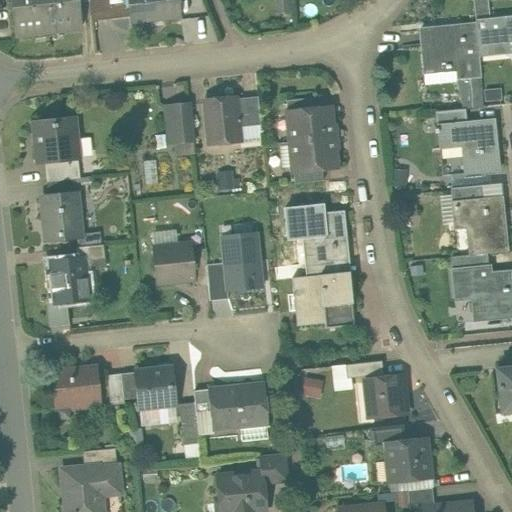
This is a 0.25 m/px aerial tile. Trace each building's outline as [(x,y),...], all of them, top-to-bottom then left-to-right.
[(77,0),(12,0),(16,36),(81,28),(77,0)] [(89,0),(92,21),(112,19),(112,18),(109,0),(89,0)] [(178,0),(109,0),(112,18),(130,16),(131,23),(181,17),(178,0)] [(487,0),(472,0),(475,20),(490,18),(487,0)] [(209,12),(179,17),(184,43),(214,37),(209,12)] [(511,15),(490,18),(475,20),(475,24),(479,57),(511,54),(511,15)] [(475,24),(420,29),(424,69),(457,66),(458,78),(481,76),(479,57),(475,24)] [(258,96),(236,99),(239,127),(261,124),(258,96)] [(235,97),(205,100),(209,145),(240,141),(239,127),(236,99),(235,97)] [(314,98),(286,100),(287,112),(315,109),(314,98)] [(190,102),(162,105),(166,145),(193,142),(190,102)] [(315,109),(287,112),(290,142),(333,138),(330,108),(315,109)] [(464,109),(437,112),(439,126),(466,123),(464,109)] [(74,118),(34,123),(38,162),(44,162),(72,159),(78,158),(74,118)] [(439,126),(438,126),(440,148),(462,146),(465,174),(499,170),(494,120),(466,123),(439,126)] [(333,138),(290,142),(293,172),(322,169),(336,167),(333,138)] [(72,159),(44,162),(47,182),(74,179),(72,159)] [(232,169),(215,170),(216,188),(233,187),(232,169)] [(322,169),(293,172),(294,183),(323,180),(322,169)] [(74,179),(47,182),(48,198),(76,195),(74,179)] [(48,198),(42,199),(47,238),(80,235),(76,195),(48,198)] [(502,197),(452,203),(455,223),(471,222),(474,255),(487,254),(507,251),(502,197)] [(342,216),(324,218),(323,205),(284,208),(288,239),(311,237),(315,275),(349,272),(345,232),(344,232),(342,216)] [(258,232),(220,237),(223,262),(227,293),(264,288),(258,232)] [(190,245),(154,249),(158,283),(193,279),(194,279),(191,251),(190,245)] [(205,249),(191,251),(194,279),(193,279),(194,287),(208,285),(209,285),(206,264),(205,249)] [(474,255),(451,257),(452,270),(489,266),(487,254),(474,255)] [(85,259),(49,263),(54,302),(90,298),(85,259)] [(223,262),(206,264),(209,285),(208,285),(210,300),(228,298),(227,293),(223,262)] [(491,276),(490,266),(489,266),(452,270),(455,301),(478,298),(480,321),(511,317),(511,297),(510,274),(491,276)] [(315,275),(292,278),(295,310),(323,307),(325,328),(355,325),(349,272),(315,275)] [(382,361),(345,365),(347,378),(383,374),(382,361)] [(72,370),(68,367),(57,368),(54,372),(53,372),(56,406),(72,404),(72,408),(87,406),(87,403),(99,401),(95,368),(72,370)] [(171,367),(135,371),(138,397),(139,408),(175,404),(171,367)] [(511,367),(496,369),(501,414),(511,412),(511,367)] [(135,372),(121,374),(124,399),(138,397),(135,372)] [(121,374),(107,375),(110,405),(124,403),(124,399),(121,374)] [(319,396),(323,379),(304,374),(300,392),(319,396)] [(402,376),(366,381),(366,383),(372,382),(374,396),(368,397),(370,416),(406,412),(402,376)] [(210,391),(209,391),(211,413),(213,428),(242,424),(242,427),(268,425),(263,386),(210,391)] [(210,389),(194,391),(195,403),(196,415),(211,413),(209,391),(210,391),(210,389)] [(195,403),(179,404),(183,438),(199,436),(196,415),(195,403)] [(401,425),(371,428),(373,447),(386,446),(386,445),(403,443),(401,425)] [(199,436),(183,438),(185,462),(201,460),(199,436)] [(403,443),(386,445),(386,446),(390,481),(429,477),(426,441),(403,443)] [(115,448),(83,452),(84,468),(98,466),(98,469),(117,467),(115,448)] [(285,455),(260,457),(261,471),(262,471),(264,483),(287,481),(285,455)] [(84,468),(63,470),(66,511),(102,511),(101,494),(120,492),(117,467),(98,469),(98,466),(84,468)] [(261,471),(241,473),(241,475),(219,478),(218,476),(216,476),(219,501),(220,511),(257,511),(267,511),(265,497),(262,494),(261,488),(264,485),(264,483),(262,471),(261,471)] [(472,511),(471,502),(421,507),(421,511),(472,511)]
